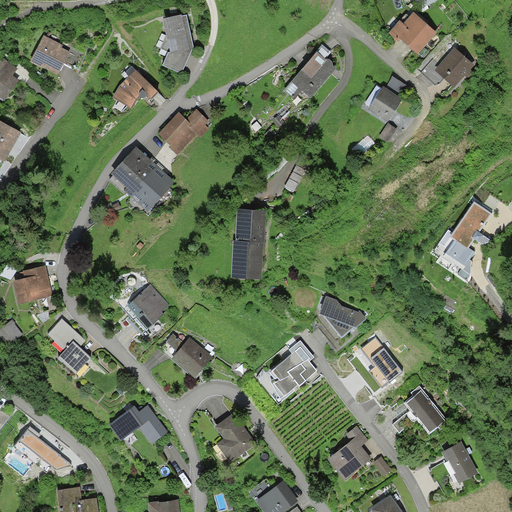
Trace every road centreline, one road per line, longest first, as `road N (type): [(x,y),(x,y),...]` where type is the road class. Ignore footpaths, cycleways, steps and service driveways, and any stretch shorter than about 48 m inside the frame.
road 1 (residential): [(174,415),(79,315),(62,278),(70,240),(104,177),(176,102)]
road 2 (residential): [(174,415),(203,391),(231,389),(324,511)]
road 3 (residential): [(425,511),(406,473),(302,336)]
road 4 (residential): [(176,102),(229,91),(330,18)]
road 5 (residential): [(112,511),(80,448),(0,384)]
road 6 (residential): [(0,189),(79,79)]
road 7 (track): [(507,210),(487,235),(478,276),(511,324)]
